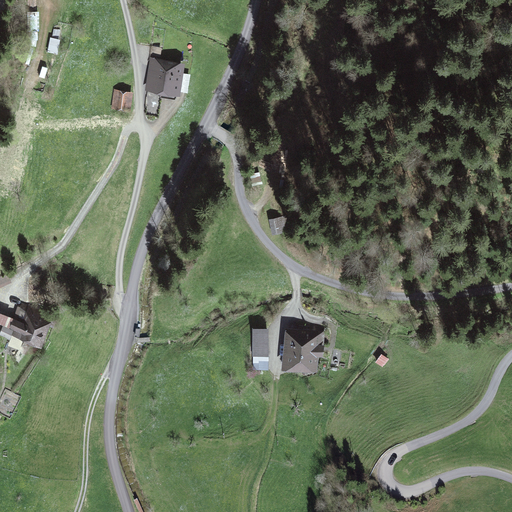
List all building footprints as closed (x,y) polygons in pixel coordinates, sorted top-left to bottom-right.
[(58,49),(60,36),(51,35),(49,48),(58,49)] [(175,90),(178,65),(147,61),(142,104),(142,114),(154,116),(158,88),(175,90)] [(113,105),(121,107),(123,96),(115,95),(113,105)] [(276,231),(285,229),(283,218),(274,220),(276,231)] [(24,334),(40,339),(48,312),(22,304),(17,320),(6,317),(0,316),(0,332),(23,339),(24,334)] [(312,366),(313,354),(323,355),(326,329),(301,326),(300,335),(292,334),(289,363),(312,366)] [(256,356),(268,356),(268,331),(255,331),(256,356)] [(376,358),(383,364),(389,357),(382,351),(376,358)]
